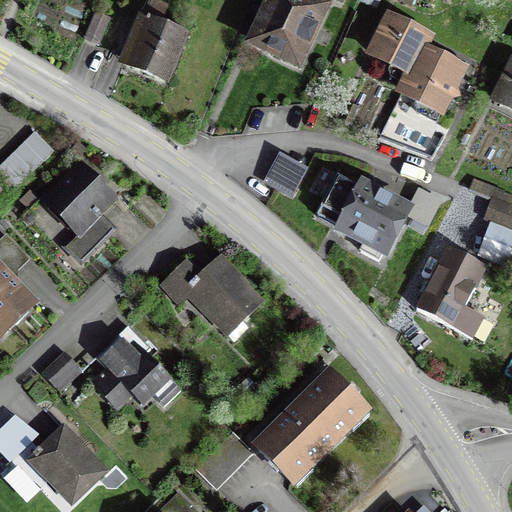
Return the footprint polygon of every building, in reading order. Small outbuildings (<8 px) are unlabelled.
[(252,0),(235,38),(287,63),(317,0),(252,0)] [(155,77),(175,28),(129,9),(109,58),(155,77)] [(96,14),(84,42),(98,48),(110,20),(96,14)] [(403,85),(424,49),(429,41),(386,16),(360,60),(403,85)] [(424,49),(403,85),(394,99),(437,124),(467,74),(424,49)] [(511,73),(507,71),(486,117),(511,128),(511,73)] [(33,135),(0,167),(0,180),(12,192),(51,153),(33,135)] [(306,168),(277,152),(260,182),(290,198),(306,168)] [(88,212),(107,194),(75,162),(38,200),(67,229),(56,240),(71,256),(102,226),(88,212)] [(427,192),(417,211),(437,222),(447,202),(427,192)] [(408,222),(356,194),(328,246),(380,273),(408,222)] [(511,209),(491,203),(486,219),(511,227),(511,209)] [(511,235),(489,227),(476,262),(511,274),(511,235)] [(0,323),(28,298),(3,271),(22,254),(0,230),(0,323)] [(487,272),(447,251),(415,310),(475,342),(487,319),(467,309),(487,272)] [(184,270),(156,296),(176,319),(188,308),(227,350),(264,316),(219,267),(198,286),(184,270)] [(121,347),(92,374),(137,422),(166,395),(121,347)] [(63,362),(40,381),(56,400),(78,381),(63,362)] [(286,480),(358,406),(319,369),(247,443),(286,480)] [(106,472),(66,427),(28,461),(67,506),(106,472)] [(247,467),(226,446),(194,480),(215,500),(247,467)]
